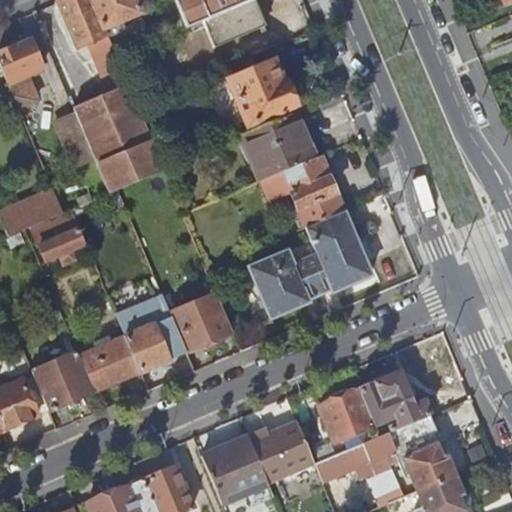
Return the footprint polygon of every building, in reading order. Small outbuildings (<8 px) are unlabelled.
[(66,0),(57,4),(76,51),(85,47),(95,43),(103,63),(93,67),(92,67),(98,80),(102,78),(110,97),(73,113),(74,117),(93,161),(109,197),(117,193),(163,174),(163,171),(136,109),(116,61),(103,32),(89,0),(66,0)] [(89,0),(103,32),(139,17),(132,0),(89,0)] [(173,4),(185,32),(201,25),(253,2),(254,2),(253,0),(177,0),(172,2),(173,4)] [(201,25),(212,51),(264,29),(253,2),(201,25)] [(158,11),(169,38),(185,32),(173,4),(158,11)] [(0,55),(0,70),(18,111),(36,103),(26,79),(37,75),(38,77),(43,75),(29,43),(0,55)] [(85,47),(93,67),(103,63),(95,43),(85,47)] [(243,78),(229,84),(249,130),(294,110),(275,64),(255,73),(250,62),(239,67),(243,78)] [(55,70),(66,97),(86,88),(78,70),(74,71),(71,65),(61,70),(60,68),(55,70)] [(240,139),(259,185),(281,175),(314,161),(295,115),(240,139)] [(55,126),(73,170),(93,161),(74,117),(55,126)] [(281,175),(304,231),(344,214),(320,159),(314,161),(281,175)] [(52,191),(0,213),(0,223),(7,240),(26,232),(31,230),(47,223),(63,216),(52,191)] [(51,232),(34,239),(46,265),(59,259),(72,254),(85,249),(78,232),(79,231),(71,213),(63,216),(47,223),(51,232)] [(249,272),(270,322),(308,306),(305,300),(311,297),(312,298),(314,299),(315,299),(322,296),(323,295),(322,293),(329,290),(332,296),(371,279),(344,214),(304,231),(316,257),(292,268),(287,256),(249,272)] [(31,230),(34,239),(51,232),(47,223),(31,230)] [(59,259),(64,269),(75,264),(72,254),(59,259)] [(140,282),(151,308),(163,303),(152,277),(140,282)] [(170,314),(188,355),(234,335),(217,295),(170,314)] [(124,340),(140,376),(169,365),(153,328),(124,340)] [(79,359),(94,396),(140,376),(124,340),(79,359)] [(31,375),(48,415),(94,396),(79,359),(77,356),(31,375)] [(399,376),(359,393),(374,429),(385,425),(414,412),(413,409),(399,376)] [(0,392),(0,430),(2,435),(38,420),(22,383),(0,392)] [(318,411),(333,447),(374,429),(359,393),(318,411)] [(423,405),(430,418),(436,416),(430,402),(423,405)] [(414,412),(385,425),(389,435),(429,419),(430,418),(423,405),(413,409),(414,412)] [(379,440),(315,467),(322,485),(354,472),(358,481),(369,477),(365,468),(384,459),(388,468),(397,465),(404,480),(409,477),(417,494),(455,478),(429,419),(389,435),(379,440)] [(249,442),(268,487),(314,466),(297,426),(269,439),(267,434),(249,442)] [(200,460),(221,509),(269,489),(268,487),(249,442),(248,440),(200,460)] [(143,484),(155,511),(190,511),(194,511),(176,471),(143,484)] [(417,494),(423,509),(416,511),(468,511),(466,511),(464,511),(459,499),(463,497),(455,478),(417,494)] [(87,508),(88,511),(155,511),(143,484),(87,508)] [(365,498),(338,501),(339,511),(366,508),(365,498)]
